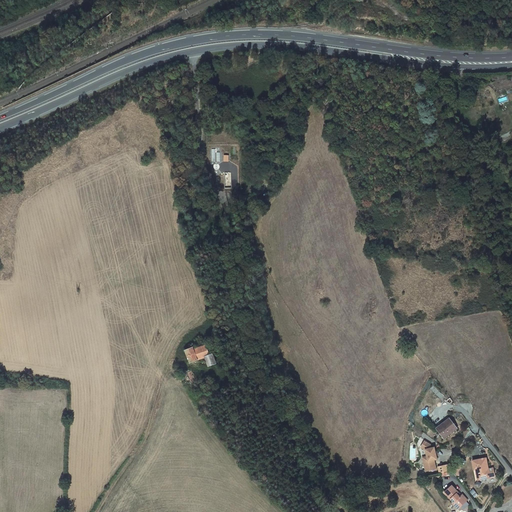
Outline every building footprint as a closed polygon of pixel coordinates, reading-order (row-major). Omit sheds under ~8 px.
[(216,364),(209,344),(198,348),(194,350),(193,348),(185,350),(190,363),(202,359),(204,362),(206,361),(208,366),(216,364)] [(182,372),(186,383),(192,380),(196,379),(192,369),(182,372)] [(442,400),(445,398),(440,391),(437,394),(442,400)] [(436,428),(444,438),(457,429),(449,418),(436,428)] [(436,455),(435,452),(434,448),(431,448),(431,445),(425,441),(421,447),(425,450),(427,457),(423,458),(425,471),(436,469),(434,460),(437,459),(436,455)] [(472,461),(474,470),(476,469),(478,469),(480,480),(486,478),(486,476),(489,476),(486,458),(472,461)] [(453,504),(458,509),(461,506),(468,500),(463,495),(461,496),(458,493),(458,492),(452,485),(445,492),(454,503),(453,504)]
